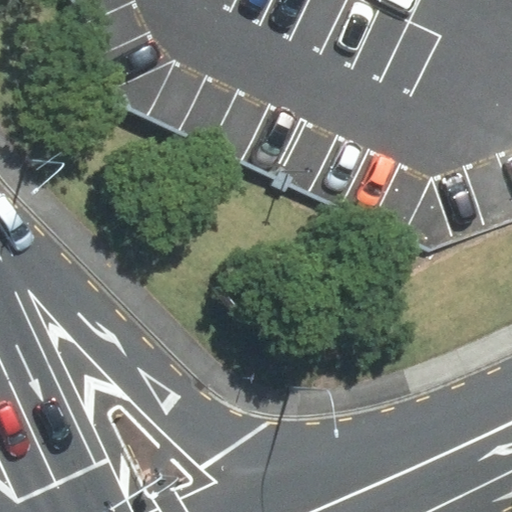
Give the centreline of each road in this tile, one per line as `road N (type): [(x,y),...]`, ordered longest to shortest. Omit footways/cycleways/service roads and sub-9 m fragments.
road 1 (primary): [(0,274),(209,429),(239,442),(303,457),(511,407)]
road 2 (tertiary): [(511,420),(311,511)]
